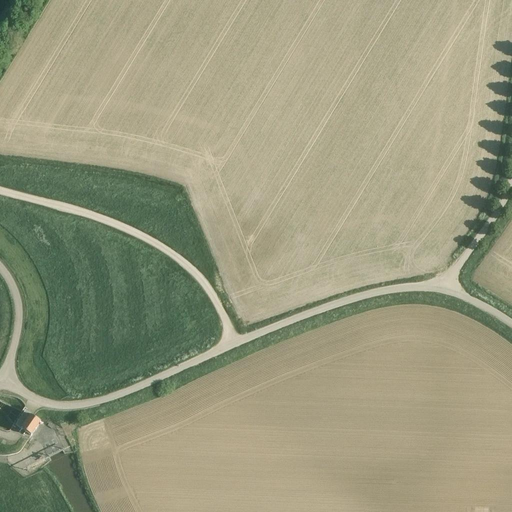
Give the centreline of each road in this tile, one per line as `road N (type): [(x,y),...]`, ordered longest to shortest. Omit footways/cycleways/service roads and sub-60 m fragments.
road 1 (unclassified): [(0,381),(28,397),(82,405),(330,306),(415,285),(441,288)]
road 2 (unknown): [(242,342),(215,296),(151,240),(0,187)]
road 3 (unclassified): [(441,288),(502,209),(511,177)]
road 4 (unclassified): [(0,380),(21,333),(21,295),(0,261)]
